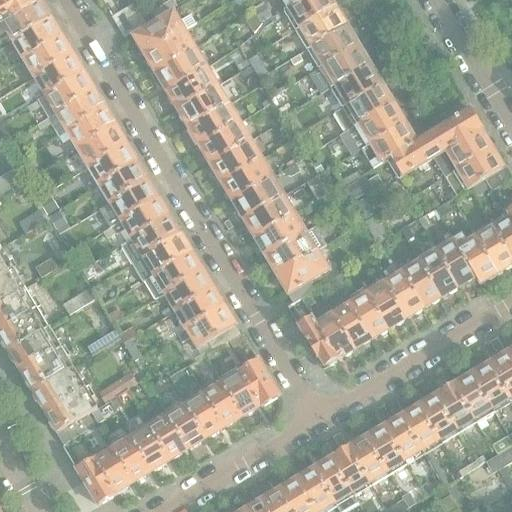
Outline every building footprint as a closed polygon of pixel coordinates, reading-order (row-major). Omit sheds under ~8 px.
[(20,12),(24,10),(27,11),(40,3),(38,0),(1,0),(0,1),(0,27),(19,16),(20,12)] [(180,4),(177,0),(171,0),(166,4),(170,11),(180,4)] [(295,32),(334,9),(333,7),(335,4),(332,0),(303,0),(295,5),(283,12),(295,32)] [(37,28),(51,20),(50,19),(51,16),(47,10),(44,9),(40,3),(27,11),(24,10),(20,12),(19,16),(0,27),(0,36),(6,32),(13,43),(29,33),(30,30),(34,27),(37,28)] [(263,3),(253,9),(262,23),(272,17),(263,3)] [(134,6),(113,19),(125,38),(146,25),(134,6)] [(161,6),(151,13),(155,20),(166,13),(161,6)] [(307,51),(345,28),(344,27),(346,23),(342,16),(338,16),(334,9),(295,32),(307,51)] [(145,56),(181,34),(196,25),(191,16),(180,23),(180,22),(176,24),(170,15),(133,37),(145,56)] [(256,16),(245,22),(255,35),(260,27),(263,25),(259,21),(256,16)] [(257,41),(265,29),(273,23),(271,19),(267,22),(263,25),(260,27),(255,35),(254,37),(257,41)] [(48,46),(61,37),(61,34),(58,28),(55,27),(51,20),(37,28),(34,27),(30,30),(29,33),(13,43),(23,61),(39,51),(40,48),(45,45),(48,46)] [(319,71),(357,48),(356,46),(358,43),(354,35),(350,35),(345,28),(307,51),(319,71)] [(156,75),(193,52),(197,50),(191,40),(187,42),(181,34),(145,56),(156,75)] [(59,64),(72,55),(72,52),(69,46),(65,45),(61,37),(48,46),(45,45),(40,48),(39,51),(23,61),(34,79),(50,69),(51,65),(56,63),(59,64)] [(279,49),(290,42),(287,37),(276,44),(279,49)] [(322,96),(331,90),(369,67),(368,66),(370,62),(365,55),(361,55),(357,48),(319,71),(310,76),(322,96)] [(167,93),(204,71),(208,68),(202,59),(198,61),(193,52),(156,75),(167,93)] [(68,82),(83,73),(83,70),(79,64),(76,62),(72,55),(59,64),(56,63),(51,65),(50,69),(34,79),(45,97),(61,87),(62,85),(63,83),(66,81),(68,82)] [(302,61),(299,56),(290,61),(294,67),(302,61)] [(342,110),(380,87),(376,79),(378,76),(374,69),(370,69),(369,67),(331,90),(342,110)] [(250,68),(240,75),(243,80),(254,73),(250,68)] [(178,112),(219,87),(217,83),(213,77),(209,79),(204,71),(167,93),(178,112)] [(80,101),(94,92),(93,91),(94,88),(90,82),(87,81),(83,73),(68,82),(66,81),(63,83),(62,85),(61,87),(45,97),(38,101),(38,102),(27,108),(30,114),(41,107),(49,119),(56,116),(56,115),(71,106),(71,102),(76,99),(80,101)] [(189,129),(225,107),(230,104),(219,87),(178,112),(189,129)] [(354,129),(392,106),(388,99),(390,95),(385,88),(381,88),(380,87),(342,110),(334,114),(346,134),(354,129)] [(90,118),(104,109),(105,106),(101,100),(98,98),(94,92),(80,101),(76,99),(71,102),(71,106),(56,115),(66,133),(81,123),(82,120),(87,117),(90,118)] [(264,109),(273,103),(271,100),(262,105),(264,109)] [(348,159),(365,149),(404,126),(399,118),(401,114),(397,107),(393,107),(392,106),(354,129),(360,141),(351,146),(353,149),(341,156),(344,161),(348,159)] [(200,148),(237,125),(236,125),(240,122),(235,113),(230,115),(225,107),(189,129),(200,148)] [(101,135),(115,127),(115,124),(112,118),(109,117),(104,109),(90,118),(87,117),(82,120),(81,123),(66,133),(67,133),(60,137),(65,144),(71,140),(77,151),(92,141),(92,138),(97,134),(101,135)] [(433,159),(479,132),(483,130),(471,110),(415,144),(388,160),(396,173),(388,177),(392,184),(400,179),(413,171),(426,164),(433,159)] [(40,131),(51,125),(51,124),(49,120),(38,126),(40,131)] [(10,134),(4,125),(0,127),(0,138),(1,140),(10,134)] [(211,166),(252,142),(246,132),(242,135),(237,125),(200,148),(211,166)] [(388,160),(415,144),(411,137),(413,134),(409,127),(404,127),(404,126),(365,149),(376,166),(388,159),(388,160)] [(111,153),(126,145),(126,142),(123,136),(119,135),(115,127),(101,135),(97,134),(92,138),(92,141),(77,151),(87,168),(103,159),(103,155),(108,153),(111,153)] [(262,143),(272,137),(268,131),(259,137),(262,143)] [(444,179),(491,151),(490,149),(492,146),(488,139),(483,139),(479,132),(433,159),(444,179)] [(280,157),(297,145),(294,141),(276,152),(280,157)] [(222,185),(263,160),(252,142),(211,166),(222,185)] [(122,171),(137,163),(137,160),(133,154),(130,153),(126,145),(111,153),(108,153),(103,155),(103,159),(87,168),(98,187),(113,178),(114,173),(119,170),(122,171)] [(306,157),(319,149),(317,146),(314,145),(303,152),(306,157)] [(484,181),(506,169),(499,158),(495,158),(491,151),(444,179),(436,184),(439,189),(448,184),(445,179),(453,174),(465,193),(471,189),(484,181)] [(233,203),(274,179),(263,160),(222,185),(233,203)] [(134,189),(148,181),(148,178),(144,172),(141,171),(137,163),(122,171),(119,170),(114,173),(113,178),(98,187),(109,204),(125,195),(125,192),(130,189),(134,189)] [(417,177),(430,170),(426,164),(413,171),(417,177)] [(300,173),(295,165),(284,172),(287,177),(291,178),(300,173)] [(502,187),(511,180),(511,178),(506,169),(484,181),(490,190),(492,193),(493,193),(502,187)] [(331,195),(356,180),(360,178),(357,173),(328,190),(331,195)] [(375,194),(364,176),(357,181),(368,198),(375,194)] [(244,222),(285,197),(274,179),(233,203),(244,222)] [(144,208),(158,199),(159,196),(155,190),(152,189),(148,181),(134,189),(130,189),(125,192),(125,195),(109,204),(120,222),(135,213),(136,210),(141,207),(144,208)] [(484,181),(471,189),(476,198),(490,190),(484,181)] [(364,195),(357,183),(346,189),(353,201),(364,195)] [(255,239),(296,214),(285,197),(244,222),(255,239)] [(376,215),(367,200),(365,198),(355,204),(366,221),(376,215)] [(155,226),(169,217),(170,214),(166,208),(163,207),(158,199),(144,208),(141,207),(136,210),(135,213),(120,222),(121,224),(103,234),(107,241),(116,235),(117,236),(125,231),(130,240),(146,231),(147,228),(152,224),(155,226)] [(448,204),(436,210),(441,219),(453,212),(448,204)] [(87,226),(105,215),(102,210),(84,221),(87,226)] [(25,235),(47,222),(40,211),(18,224),(25,235)] [(67,225),(60,212),(49,218),(56,232),(67,225)] [(266,258),(307,233),(296,214),(255,239),(266,258)] [(387,234),(378,220),(376,216),(364,223),(375,241),(387,234)] [(166,244),(180,235),(180,232),(177,226),(174,225),(169,217),(155,226),(152,224),(147,228),(146,231),(130,240),(141,259),(157,249),(157,246),(163,243),(166,244)] [(428,225),(424,217),(418,221),(423,228),(428,225)] [(511,219),(511,218),(510,218),(494,228),(500,237),(498,241),(502,248),(506,248),(511,259),(511,219)] [(230,219),(223,224),(227,231),(235,227),(230,219)] [(412,239),(405,228),(401,230),(407,242),(412,239)] [(511,259),(506,248),(502,248),(498,241),(500,237),(494,228),(476,238),(482,248),(480,251),(485,258),(488,258),(497,274),(504,270),(507,271),(511,267),(511,259)] [(277,277),(318,251),(307,233),(266,258),(277,277)] [(497,274),(488,258),(485,258),(480,251),(482,248),(476,238),(468,243),(463,234),(453,240),(461,253),(459,257),(464,265),(467,264),(477,280),(480,285),(487,281),(490,281),(496,278),(496,275),(497,274)] [(177,262),(191,253),(191,250),(188,244),(185,243),(180,235),(166,244),(163,243),(157,246),(157,249),(141,259),(152,277),(168,267),(168,264),(173,261),(177,262)] [(464,265),(459,257),(461,253),(453,240),(437,250),(444,263),(443,266),(447,274),(451,274),(459,288),(466,284),(468,285),(477,280),(467,264),(464,265)] [(0,305),(26,290),(3,250),(0,251),(0,305)] [(447,274),(443,266),(444,263),(437,250),(418,260),(427,274),(425,277),(430,285),(434,285),(442,298),(449,294),(451,295),(457,291),(458,289),(459,288),(451,274),(447,274)] [(309,282),(329,270),(318,251),(277,277),(294,305),(302,300),(309,295),(315,292),(314,289),(309,282)] [(187,280),(202,272),(202,268),(198,262),(195,261),(191,253),(177,262),(173,261),(168,264),(168,267),(152,277),(163,295),(179,285),(179,283),(184,279),(187,280)] [(57,270),(51,259),(35,269),(42,279),(57,270)] [(430,285),(425,277),(427,274),(418,260),(401,270),(424,309),(431,305),(434,305),(440,302),(440,299),(442,298),(434,285),(430,285)] [(88,270),(82,273),(87,281),(93,278),(88,270)] [(424,309),(401,270),(383,281),(392,295),(391,299),(395,305),(399,307),(406,319),(414,315),(416,316),(422,312),(423,310),(424,309)] [(198,298),(213,289),(213,286),(209,280),(206,279),(202,272),(187,280),(184,279),(179,283),(179,285),(163,295),(174,313),(190,303),(190,300),(195,297),(198,298)] [(351,289),(343,275),(335,280),(343,294),(351,289)] [(399,307),(395,305),(391,299),(392,295),(383,281),(366,291),(375,305),(374,309),(379,316),(381,317),(389,330),(396,326),(399,326),(405,323),(405,320),(406,319),(399,307)] [(332,297),(325,286),(318,290),(325,301),(332,297)] [(209,316),(223,308),(224,304),(220,298),(217,297),(213,289),(198,298),(195,297),(190,300),(190,303),(174,313),(184,331),(201,321),(201,318),(206,315),(209,316)] [(50,330),(26,290),(0,305),(0,337),(3,342),(2,346),(5,351),(9,352),(10,354),(50,330)] [(70,317),(94,302),(87,291),(63,306),(70,317)] [(379,316),(374,309),(375,305),(366,291),(349,301),(358,315),(357,319),(361,326),(365,327),(372,340),(379,336),(381,337),(387,333),(388,331),(389,330),(381,317),(379,316)] [(315,304),(309,295),(302,300),(308,309),(315,304)] [(365,327),(361,326),(357,319),(358,315),(349,301),(332,311),(340,325),(340,329),(344,336),(347,338),(355,351),(361,347),(364,347),(370,344),(371,341),(372,340),(365,327)] [(229,343),(240,336),(234,326),(235,322),(231,316),(228,315),(223,308),(209,316),(206,315),(201,318),(201,321),(184,331),(186,332),(177,337),(181,343),(189,338),(195,349),(202,360),(213,352),(224,346),(228,343),(229,343)] [(344,336),(340,329),(340,325),(332,311),(314,322),(338,361),(344,357),(347,358),(353,354),(353,351),(355,351),(347,338),(344,336)] [(338,361),(314,322),(312,319),(298,327),(324,369),(327,367),(330,368),(336,364),(337,361),(338,361)] [(74,370),(63,352),(50,330),(10,354),(10,355),(9,359),(13,364),(17,365),(27,382),(26,386),(29,391),(33,392),(34,394),(74,370)] [(93,358),(120,341),(114,331),(87,348),(93,358)] [(240,336),(229,343),(233,350),(246,342),(244,337),(240,336)] [(142,358),(132,341),(124,345),(135,363),(142,358)] [(511,362),(507,354),(505,356),(503,355),(497,358),(496,361),(489,366),(495,376),(494,378),(499,387),(501,386),(511,403),(511,362)] [(280,398),(270,381),(256,358),(238,368),(248,385),(251,386),(255,392),(254,395),(260,407),(261,409),(280,398)] [(511,403),(501,386),(499,387),(494,378),(495,376),(489,366),(488,366),(485,366),(479,369),(479,372),(472,376),(477,385),(476,388),(482,398),(484,396),(494,413),(503,427),(507,425),(502,417),(504,416),(501,410),(511,403)] [(254,395),(255,392),(251,386),(248,385),(238,368),(219,379),(229,396),(233,397),(237,403),(235,406),(243,418),(244,417),(248,417),(253,414),(255,411),(260,407),(254,395)] [(97,410),(74,370),(34,394),(35,395),(33,399),(37,404),(41,405),(51,422),(50,426),(53,431),(57,432),(58,434),(78,422),(80,420),(90,414),(97,410)] [(105,405),(139,384),(132,372),(98,394),(105,405)] [(494,413),(484,396),(482,398),(476,388),(477,385),(472,376),(470,377),(467,376),(462,380),(461,382),(455,386),(454,384),(453,385),(458,395),(457,398),(463,407),(464,406),(476,425),(487,442),(493,438),(489,433),(490,432),(487,429),(486,428),(488,427),(484,420),(494,413)] [(235,406),(237,403),(233,397),(229,396),(219,379),(201,390),(211,407),(215,408),(218,414),(217,418),(225,429),(226,428),(230,428),(235,425),(237,421),(243,418),(235,406)] [(476,425),(464,406),(463,407),(457,398),(458,395),(453,385),(452,386),(449,385),(443,388),(443,391),(441,392),(442,394),(437,397),(442,406),(442,409),(447,419),(449,417),(459,434),(476,425)] [(217,418),(218,414),(215,408),(211,407),(201,390),(184,401),(194,418),(197,418),(200,424),(199,428),(206,440),(207,439),(212,439),(217,436),(219,432),(225,429),(217,418)] [(459,434),(449,417),(447,419),(442,409),(442,406),(437,397),(435,398),(432,397),(427,401),(426,403),(420,407),(425,417),(424,420),(430,429),(432,428),(442,445),(459,434)] [(199,428),(200,424),(197,418),(194,418),(184,401),(165,412),(176,429),(179,430),(182,435),(181,438),(188,451),(189,450),(193,450),(199,447),(201,443),(206,440),(199,428)] [(442,445),(432,428),(430,429),(424,420),(425,417),(420,407),(418,408),(415,408),(409,411),(409,414),(402,418),(407,427),(407,430),(412,440),(414,438),(424,456),(442,445)] [(181,438),(182,435),(179,430),(176,429),(165,412),(147,423),(157,439),(161,440),(165,446),(163,449),(171,461),(175,461),(181,458),(183,454),(188,451),(181,438)] [(424,456),(414,438),(412,440),(407,430),(407,427),(402,418),(400,419),(397,418),(392,422),(391,424),(384,429),(389,438),(388,441),(394,451),(396,449),(406,466),(424,456)] [(86,430),(80,420),(78,422),(58,434),(64,445),(87,431),(86,430)] [(163,449),(165,446),(161,440),(157,439),(147,423),(129,434),(139,451),(142,452),(146,458),(145,461),(152,472),(153,472),(157,472),(162,469),(164,465),(171,461),(163,449)] [(406,466),(396,449),(394,451),(388,441),(389,438),(384,429),(383,430),(380,429),(374,432),(374,435),(367,439),(372,449),(371,452),(377,461),(379,460),(389,477),(406,466)] [(145,461),(146,458),(142,452),(139,451),(129,434),(110,445),(121,462),(124,463),(127,468),(127,471),(134,483),(135,483),(139,483),(144,480),(146,476),(152,472),(145,461)] [(389,477),(379,460),(377,461),(371,452),(372,449),(367,439),(365,440),(362,439),(357,443),(356,446),(350,449),(349,447),(348,448),(353,457),(353,461),(358,470),(360,469),(371,487),(389,477)] [(127,471),(127,468),(124,463),(121,462),(110,445),(91,457),(101,474),(104,474),(108,481),(107,483),(116,496),(126,491),(128,487),(134,483),(127,471)] [(371,487),(360,469),(358,470),(353,461),(353,457),(348,448),(347,449),(344,448),(338,451),(338,454),(336,455),(337,457),(332,460),(337,470),(336,473),(342,482),(344,481),(358,504),(362,511),(368,511),(362,503),(364,502),(360,494),(371,487)] [(493,475),(511,464),(511,448),(486,464),(493,475)] [(107,483),(108,481),(104,474),(101,474),(91,457),(74,467),(98,507),(116,496),(107,483)] [(344,511),(358,504),(344,481),(342,482),(336,473),(337,470),(332,460),(330,461),(327,460),(322,464),(321,466),(314,471),(320,480),(319,483),(325,492),(327,491),(337,508),(339,511),(344,511)] [(440,472),(433,460),(429,462),(436,474),(440,472)] [(462,478),(480,468),(476,463),(459,473),(462,478)] [(330,511),(337,508),(327,491),(325,492),(319,483),(320,480),(314,471),(313,472),(310,471),(304,474),(304,477),(296,481),(302,491),(301,495),(307,504),(309,502),(314,511),(330,511)] [(314,511),(309,502),(307,504),(301,495),(302,491),(296,481),(295,482),(292,481),(287,485),(286,488),(279,492),(284,502),(284,505),(287,511),(314,511)] [(426,485),(420,489),(426,499),(433,496),(426,485)] [(287,511),(284,505),(284,502),(279,492),(278,493),(275,492),(269,495),(269,498),(261,502),(266,511),(287,511)] [(409,494),(402,499),(409,510),(416,505),(409,494)] [(511,511),(511,496),(511,494),(507,497),(511,504),(497,511),(511,511)] [(478,511),(477,511),(474,511),(460,511),(459,510),(457,511),(449,498),(438,505),(442,511),(478,511)] [(266,511),(261,502),(260,503),(257,502),(252,506),(251,509),(245,511),(266,511)]
